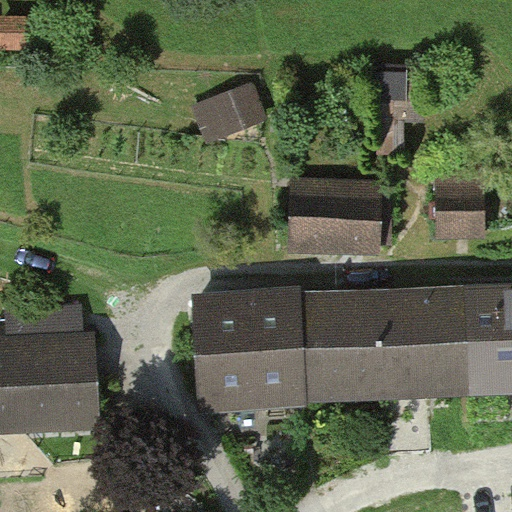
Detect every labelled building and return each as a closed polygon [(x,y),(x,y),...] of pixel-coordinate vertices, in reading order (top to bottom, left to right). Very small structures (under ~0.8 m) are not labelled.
[(0,46),(29,48),(29,26),(0,25),(0,46)] [(261,86),(201,98),(210,137),(270,124),(261,86)] [(436,230),(476,230),(476,177),(436,177),(436,230)] [(288,242),(375,243),(376,196),(289,195),(288,242)] [(461,386),(511,384),(511,295),(459,297),(461,386)] [(461,386),(459,297),(310,301),(313,390),(461,386)] [(313,390),(310,301),(200,304),(202,393),(313,390)] [(0,425),(94,426),(95,344),(0,344),(0,425)]
